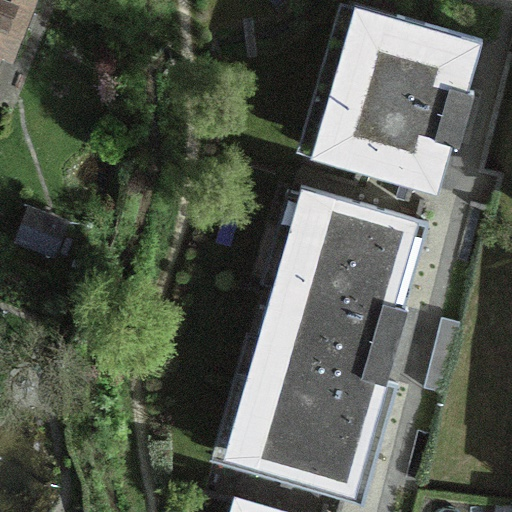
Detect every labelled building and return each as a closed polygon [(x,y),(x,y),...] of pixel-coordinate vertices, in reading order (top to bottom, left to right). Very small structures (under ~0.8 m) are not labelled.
[(0,0),(0,52),(10,56),(32,0),(0,0)] [(355,1),(311,153),(438,190),(453,140),(459,141),(474,89),(468,87),(482,37),(355,1)] [(363,502),(398,381),(387,378),(407,306),(404,305),(429,221),(301,184),(288,229),(302,233),(287,285),(273,281),(258,333),(281,339),(243,467),(363,502)] [(469,324),(450,318),(430,389),(449,394),(469,324)] [(284,511),(237,498),(233,511),(284,511)]
